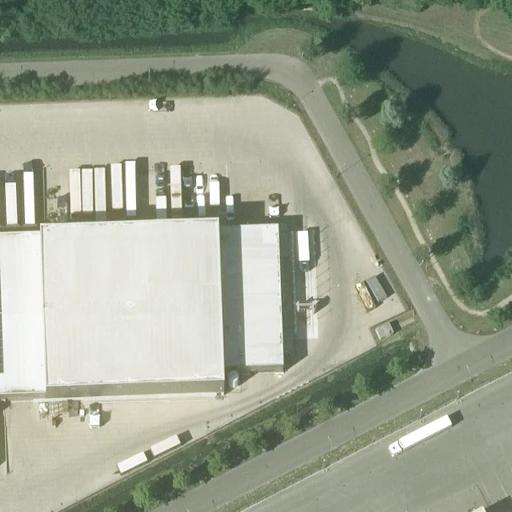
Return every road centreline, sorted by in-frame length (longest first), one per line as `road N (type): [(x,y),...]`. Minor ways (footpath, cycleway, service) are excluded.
road 1 (unclassified): [(0,79),(251,70),(294,85),(450,367)]
road 2 (unclassified): [(450,367),(178,511)]
